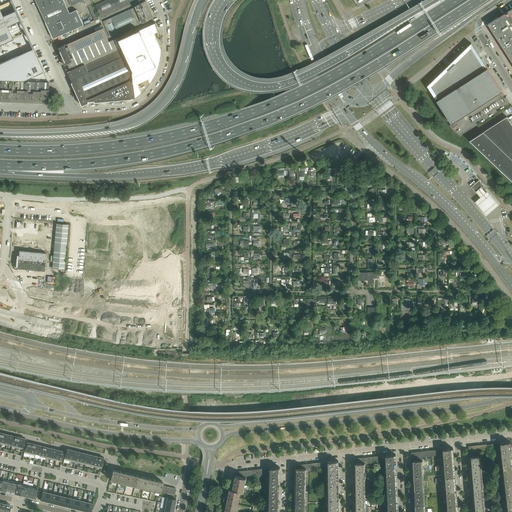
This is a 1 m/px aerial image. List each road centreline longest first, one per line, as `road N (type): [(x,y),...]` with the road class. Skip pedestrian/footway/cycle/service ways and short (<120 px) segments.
road 1 (motorway): [(8,165),(116,161),(224,136),(327,92),(478,0)]
road 2 (motorway): [(453,0),(321,81),(249,113),(141,142),(0,150)]
road 3 (motorway): [(8,165),(61,176),(192,168),(278,143),(343,111)]
road 4 (motorway): [(438,0),(304,76),(268,87),(238,79),(217,55),(213,29),(227,0)]
road 5 (secondary): [(511,386),(443,402),(220,427)]
road 6 (secondary): [(223,434),(511,396)]
road 7 (motorway): [(204,0),(178,79),(146,116),(80,134),(0,135)]
road 8 (secondary): [(511,261),(373,93)]
road 9 (secondary): [(0,409),(115,434),(199,440)]
road 10 (secondary): [(199,429),(101,420),(0,398)]
road 11 (secondary): [(343,111),(486,250)]
road 12 (motorway): [(373,93),(496,0)]
road 13 (unclassified): [(166,35),(160,74),(138,99),(67,109)]
road 14 (residential): [(0,460),(102,485),(100,502)]
